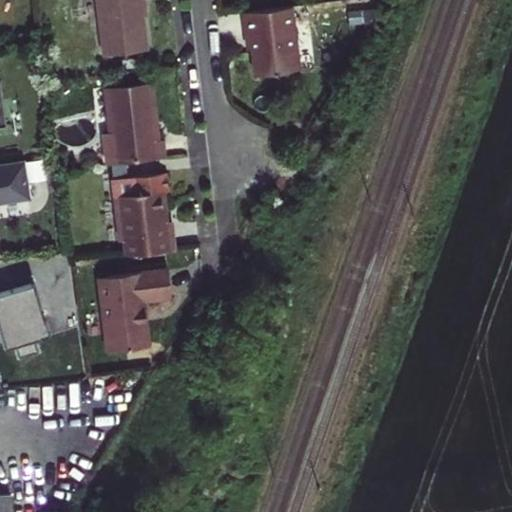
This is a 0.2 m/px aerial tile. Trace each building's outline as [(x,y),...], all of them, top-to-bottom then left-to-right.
[(97,0),(103,55),(148,50),(144,21),(141,0),(97,0)] [(246,36),(250,36),(255,75),(299,70),(291,6),(243,12),(244,24),(246,36)] [(0,126),(8,126),(3,82),(0,82),(0,126)] [(104,133),(107,164),(165,157),(163,140),(158,141),(155,111),(151,82),(106,88),(111,132),(104,133)] [(0,202),(28,198),(22,164),(0,166),(0,202)] [(124,240),(126,255),(176,249),(172,221),(168,221),(166,206),(164,190),(115,196),(120,241),(124,240)] [(170,283),(169,269),(99,277),(108,351),(150,347),(145,301),(172,298),(170,283)] [(48,337),(32,284),(0,295),(0,327),(8,350),(15,348),(20,360),(38,354),(35,343),(48,337)] [(9,511),(8,493),(0,493),(0,511),(9,511)]
